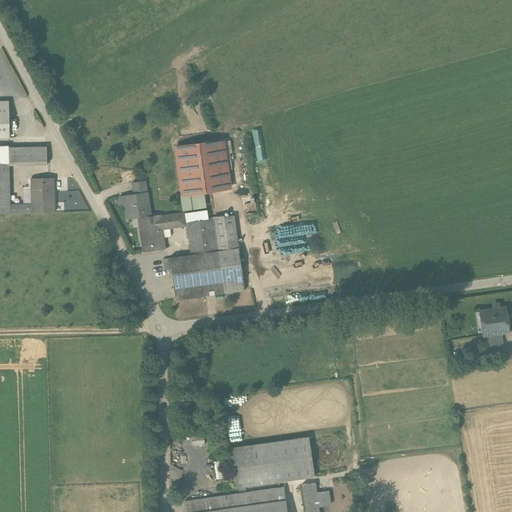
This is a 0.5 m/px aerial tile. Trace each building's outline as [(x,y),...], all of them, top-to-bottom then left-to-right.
[(8,103),(0,102),(0,138),(8,138),(8,103)] [(223,141),(175,148),(182,195),(230,189),(223,141)] [(47,147),(8,148),(9,164),(9,166),(47,165),(47,147)] [(9,164),(0,164),(0,213),(10,214),(10,205),(9,166),(9,164)] [(53,178),(31,179),(31,204),(10,205),(10,214),(54,213),(53,178)] [(138,191),(146,189),(145,181),(132,183),(133,191),(138,191)] [(165,250),(162,229),(160,218),(160,215),(150,217),(146,189),(138,191),(138,194),(125,196),(128,220),(138,218),(143,253),(165,250)] [(191,256),(169,259),(175,301),(245,291),(234,216),(186,223),(185,214),(160,218),(162,229),(186,225),(191,256)] [(493,310),(480,312),(481,323),(485,323),(487,335),(487,336),(501,334),(508,333),(505,308),(500,309),(500,308),(498,305),(493,306),(492,309),(493,310)] [(503,346),(501,334),(487,336),(487,335),(486,336),(487,348),(503,346)] [(191,444),(203,445),(203,432),(192,432),(191,444)] [(229,448),(234,489),(314,478),(308,437),(229,448)] [(318,511),(315,483),(301,485),(305,511),(318,511)] [(287,511),(284,487),(184,502),(185,511),(287,511)]
